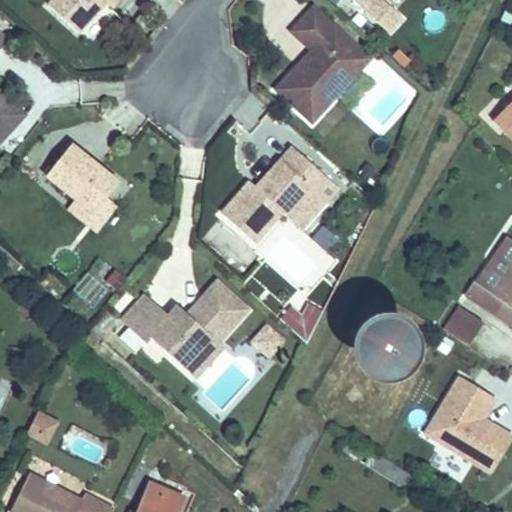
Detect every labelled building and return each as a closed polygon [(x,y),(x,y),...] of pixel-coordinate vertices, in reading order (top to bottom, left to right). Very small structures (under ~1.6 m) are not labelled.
[(53,0),(48,6),(78,34),(98,11),(95,9),(102,2),(105,4),(110,9),(118,0),(53,0)] [(351,0),(367,14),(379,0),(351,0)] [(95,9),(98,11),(105,4),(102,2),(95,9)] [(313,51),(334,28),(313,9),(292,32),(313,51)] [(334,28),(360,52),(366,45),(340,21),(334,28)] [(312,122),(368,60),(360,52),(334,28),(313,51),(306,58),(309,61),(303,67),(301,64),(277,90),(312,122)] [(0,142),(24,116),(0,93),(0,48),(7,41),(0,34),(0,142)] [(511,101),(493,121),(511,140),(511,101)] [(70,147),(46,176),(75,200),(94,215),(106,199),(117,185),(99,170),(97,173),(86,164),(88,162),(70,147)] [(292,148),(262,183),(264,185),(259,191),(256,189),(250,183),(222,215),(254,243),(281,213),(303,232),(327,204),(326,203),(330,199),(323,192),(319,196),(316,194),(328,180),(292,148)] [(99,170),(88,162),(86,164),(97,173),(99,170)] [(94,215),(75,200),(68,209),(96,232),(116,207),(106,199),(94,215)] [(467,296),(493,314),(501,302),(489,294),(511,259),(511,240),(507,238),(467,296)] [(511,327),(511,259),(489,294),(501,302),(493,314),(511,327)] [(217,283),(187,316),(168,316),(146,296),(122,322),(128,329),(144,343),(149,338),(180,366),(190,354),(199,354),(213,339),(217,343),(247,311),(217,283)] [(290,308),(279,320),(306,344),(323,312),(309,305),(302,319),(290,308)] [(457,306),(443,329),(443,330),(468,344),(482,322),(459,307),(457,306)] [(168,316),(187,316),(177,307),(168,316)] [(266,327),(256,339),(271,353),(282,341),(266,327)] [(144,343),(128,329),(120,338),(135,353),(144,343)] [(190,354),(180,366),(195,380),(223,349),(217,343),(213,339),(199,354),(190,354)] [(268,357),(271,353),(256,339),(252,343),(268,357)] [(390,341),(384,340),(379,341),(374,345),(372,349),(371,353),(372,359),(375,363),(378,365),(383,367),(387,367),(392,365),(395,362),(397,359),(398,355),(398,351),(396,347),(393,343),(390,341)] [(491,474),(511,439),(511,437),(494,426),(489,434),(479,427),(483,420),(495,400),(458,377),(424,433),(491,474)] [(37,414),(32,423),(45,430),(40,441),(46,444),(56,424),(37,414)] [(494,426),(483,420),(479,427),(489,434),(494,426)] [(32,423),(27,434),(40,441),(45,430),(32,423)] [(401,488),(409,474),(350,437),(341,451),(401,488)] [(9,511),(113,511),(114,511),(84,495),(81,502),(29,475),(9,511)] [(176,511),(183,499),(150,485),(138,511),(176,511)]
